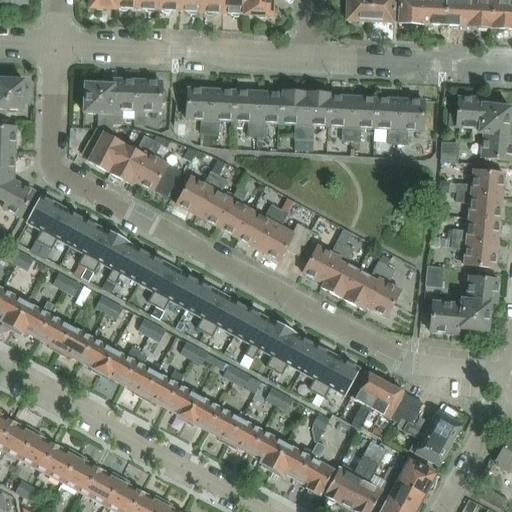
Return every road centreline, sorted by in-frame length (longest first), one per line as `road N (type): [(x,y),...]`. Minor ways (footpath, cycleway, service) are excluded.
road 1 (residential): [(511,373),(406,363),(61,175),(51,158),(55,45)]
road 2 (residential): [(263,511),(0,367)]
road 3 (residential): [(307,58),(55,45)]
road 4 (residential): [(511,69),(307,58)]
